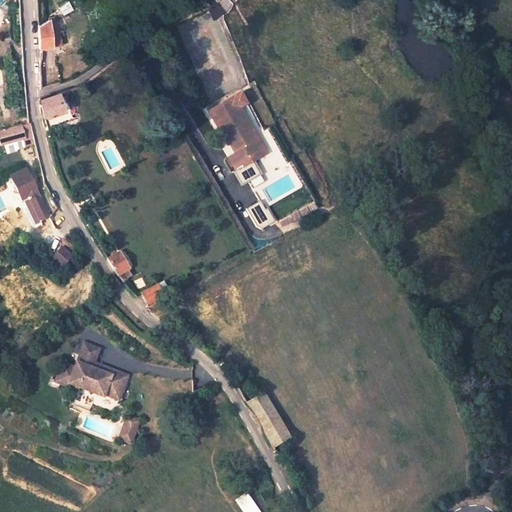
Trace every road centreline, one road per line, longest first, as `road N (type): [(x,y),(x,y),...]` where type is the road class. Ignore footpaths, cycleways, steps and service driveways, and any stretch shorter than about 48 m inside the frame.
road 1 (residential): [(26,0),(31,97),(55,188),(134,310),(219,376),(296,511)]
road 2 (unknown): [(231,197),(142,31)]
